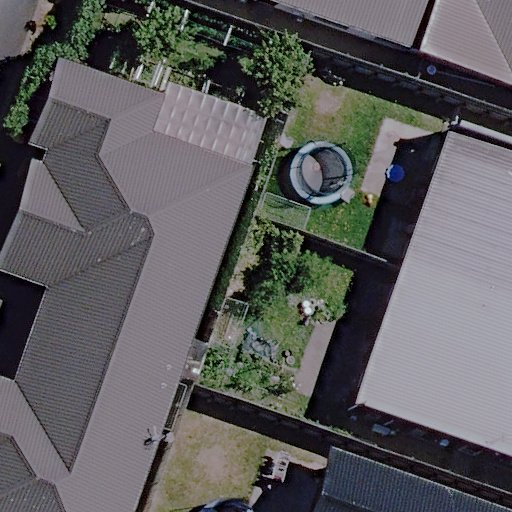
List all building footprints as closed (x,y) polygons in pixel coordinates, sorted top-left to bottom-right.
[(258,0),(412,52),(430,0),(258,0)] [(511,0),(430,0),(412,52),(511,85),(511,0)] [(154,97),(57,64),(30,145),(37,147),(0,257),(0,267),(45,283),(29,333),(173,382),(245,173),(140,137),(154,97)] [(397,270),(511,309),(511,148),(447,126),(397,270)] [(511,309),(397,270),(349,406),(511,461),(511,309)] [(0,511),(129,511),(173,382),(29,333),(10,389),(0,385),(0,511)] [(497,511),(331,455),(311,511),(497,511)]
